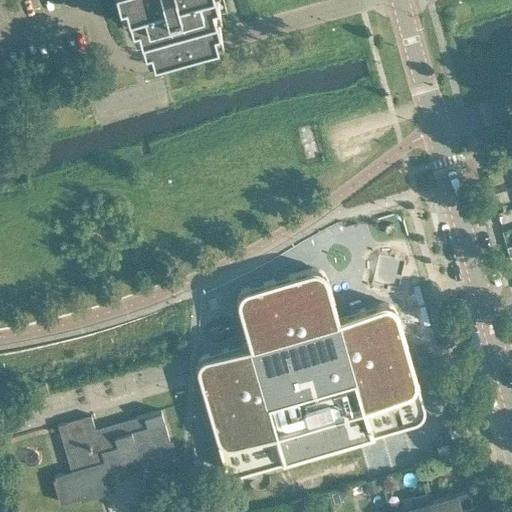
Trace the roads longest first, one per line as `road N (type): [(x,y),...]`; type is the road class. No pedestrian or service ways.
road 1 (unclassified): [(101,36),(114,57),(139,63),(383,0)]
road 2 (residential): [(511,405),(435,129)]
road 3 (residential): [(435,129),(399,0)]
